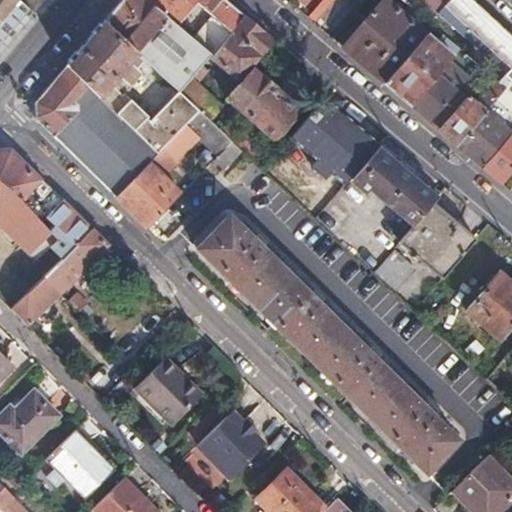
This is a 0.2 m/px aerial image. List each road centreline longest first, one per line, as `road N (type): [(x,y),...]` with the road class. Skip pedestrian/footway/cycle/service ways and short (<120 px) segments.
road 1 (residential): [(0,110),(405,511)]
road 2 (residential): [(511,222),(250,0)]
